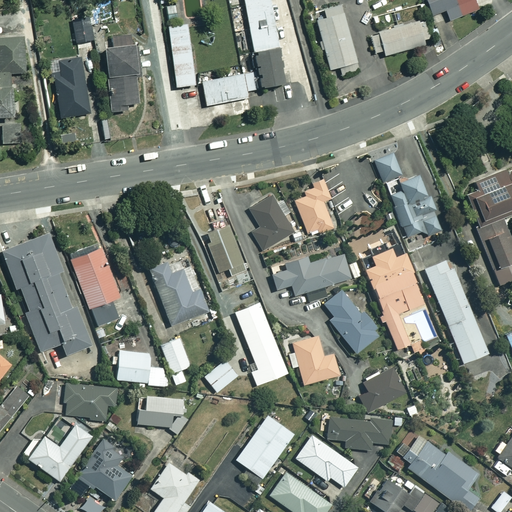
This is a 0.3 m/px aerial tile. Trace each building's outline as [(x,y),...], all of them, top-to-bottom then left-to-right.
[(280,48),(270,0),(244,0),(255,53),(280,48)] [(491,0),(427,0),(430,6),(420,10),(423,19),(446,10),(450,20),(493,3),(491,0)] [(327,18),(317,21),(322,40),(319,41),(321,49),(325,48),(330,70),(340,67),(342,76),(360,71),(341,5),(325,10),(327,18)] [(384,51),(385,55),(426,44),(425,40),(431,38),(427,21),(420,23),(420,21),(378,32),(379,34),(371,36),(376,53),(384,51)] [(196,84),(188,24),(169,27),(177,86),(196,84)] [(91,26),(74,29),(77,49),(94,47),(91,26)] [(0,116),(8,116),(7,90),(9,89),(8,73),(23,72),(21,35),(0,36),(0,116)] [(133,46),(132,35),(113,37),(113,48),(106,48),(111,112),(125,111),(125,104),(138,103),(136,78),(141,78),(138,46),(133,46)] [(280,48),(255,53),(261,87),(286,82),(280,48)] [(93,68),(90,51),(82,53),(83,56),(49,62),(52,81),(55,81),(62,118),(91,113),(84,70),(93,68)] [(256,89),(253,72),(203,81),(207,106),(249,99),(247,91),(256,89)] [(403,175),(393,152),(374,160),(383,183),(403,175)] [(511,237),(504,218),(511,214),(511,167),(475,181),(478,189),(471,192),(483,222),(475,225),(493,272),(511,264),(511,237)] [(443,214),(427,172),(400,182),(403,190),(390,195),(406,238),(426,231),(428,236),(442,230),(437,217),(443,214)] [(331,198),(324,179),(313,183),(315,187),(305,191),(307,196),(295,200),(307,233),(318,229),(319,232),(333,227),(324,201),(331,198)] [(293,231),(272,195),(249,209),(260,227),(252,232),(262,249),(293,231)] [(250,275),(227,224),(205,234),(214,254),(212,255),(226,286),(250,275)] [(1,252),(40,352),(61,344),(65,354),(94,343),(51,233),(1,252)] [(121,297),(100,242),(69,253),(97,326),(119,318),(113,300),(121,297)] [(369,264),(359,268),(392,349),(407,343),(395,313),(420,303),(400,252),(390,256),(387,247),(366,255),(369,264)] [(288,285),(291,296),(304,292),(307,302),(325,297),(322,286),(349,278),(341,253),(323,258),(323,257),(307,262),(305,255),(281,263),(283,269),(268,274),(273,290),(288,285)] [(172,325),(209,311),(188,256),(168,264),(166,260),(149,266),(172,325)] [(450,269),(446,260),(425,269),(464,363),(489,353),(454,268),(450,269)] [(357,312),(339,289),(321,303),(332,317),(327,320),(353,353),(377,335),(373,330),(375,328),(360,310),(357,312)] [(288,372),(256,294),(241,300),(245,309),(235,312),(258,369),(252,371),(257,385),(288,372)] [(324,356),(318,334),(292,342),(295,352),(289,354),(293,367),(299,366),(304,385),(340,375),(334,354),(324,356)] [(191,366),(180,338),(161,345),(172,373),(191,366)] [(119,357),(113,357),(112,369),(118,369),(117,379),(147,382),(147,385),(170,387),(164,368),(149,367),(151,353),(120,350),(119,357)] [(428,352),(415,358),(425,380),(438,374),(428,352)] [(237,375),(224,360),(204,377),(218,392),(237,375)] [(404,394),(393,369),(382,374),(380,370),(364,377),(366,381),(364,382),(368,391),(360,395),(367,411),(404,394)] [(67,402),(66,414),(90,417),(90,419),(105,421),(107,406),(114,406),(116,389),(66,383),(64,402),(67,402)] [(0,429),(28,394),(17,385),(4,401),(0,398),(0,429)] [(182,415),(184,398),(146,395),(146,399),(139,399),(137,424),(167,426),(178,433),(188,419),(182,415)] [(248,468),(263,478),(294,433),(267,415),(236,460),(248,468)] [(370,422),(330,416),(327,438),(346,440),(345,446),(371,450),(372,442),(388,444),(391,420),(371,417),(370,422)] [(93,436),(76,424),(60,446),(45,435),(40,442),(34,438),(22,453),(60,481),(93,436)] [(358,467),(312,434),(295,458),(327,480),(330,476),(344,486),(358,467)] [(445,454),(419,435),(410,448),(402,442),(395,451),(411,462),(407,467),(469,511),(479,497),(468,489),(479,473),(448,450),(445,454)] [(500,454),(498,457),(511,466),(511,436),(506,445),(501,441),(495,450),(500,454)] [(124,455),(102,440),(77,477),(93,488),(95,485),(116,500),(133,475),(117,465),(124,455)] [(186,474),(169,462),(151,488),(164,497),(153,511),(185,511),(190,506),(184,501),(199,479),(188,471),(186,474)] [(240,478),(262,493),(265,488),(259,483),(263,478),(248,468),(240,478)] [(325,511),(331,504),(287,471),(270,494),(293,511),(325,511)] [(416,511),(433,511),(439,503),(424,493),(425,491),(407,479),(401,487),(387,478),(378,490),(370,485),(362,496),(386,511),(397,511),(404,503),(416,511)] [(499,511),(511,497),(503,491),(491,507),(498,511),(499,511)] [(87,511),(100,511),(103,508),(102,506),(104,502),(95,496),(93,500),(89,497),(82,508),(87,511)] [(225,511),(209,501),(201,511),(225,511)]
